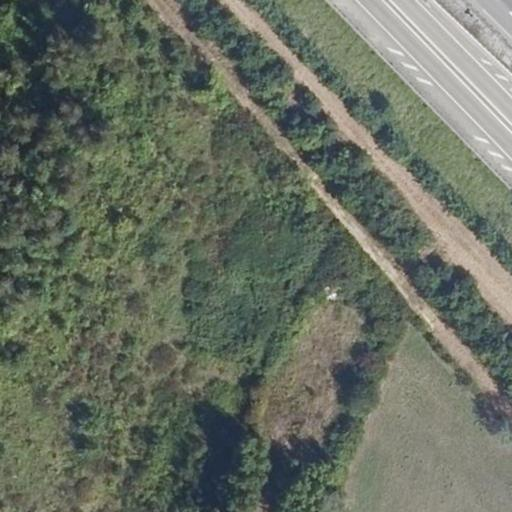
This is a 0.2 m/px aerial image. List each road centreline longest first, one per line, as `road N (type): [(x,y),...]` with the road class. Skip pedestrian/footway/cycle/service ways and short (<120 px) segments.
road 1 (track): [(511,407),(162,0)]
road 2 (track): [(237,0),(511,300)]
road 3 (motorway): [(370,0),(511,142)]
road 4 (motorway): [(511,99),(411,0)]
